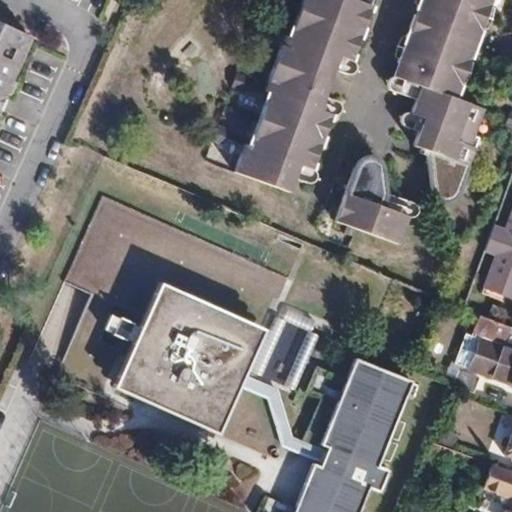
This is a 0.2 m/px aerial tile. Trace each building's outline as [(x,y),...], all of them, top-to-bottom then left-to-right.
[(303,0),(299,11),(293,27),(290,39),(286,49),(281,47),(274,65),(268,83),(272,85),(269,94),(260,120),(256,129),(249,147),(246,156),(242,154),(234,173),(288,192),(294,176),(296,171),(282,165),(284,159),(305,166),(301,179),(305,180),(310,179),(313,177),(315,173),(315,169),(312,166),(329,121),(333,113),(339,112),(342,110),(343,105),(343,102),(341,99),(331,95),(325,111),(305,103),(308,97),(321,102),(325,92),(334,68),(336,60),(323,55),(325,50),(345,57),(340,70),(346,72),(351,72),(355,70),(357,67),(358,63),(356,58),(352,56),(370,9),(373,0),(303,0)] [(420,0),(418,8),(435,14),(444,18),(434,45),(424,42),(408,36),(399,60),(402,61),(397,74),(391,78),(391,85),(396,90),(400,92),(405,79),(420,85),(416,97),(411,110),(405,112),(402,116),(401,121),(404,125),(411,128),(416,115),(440,123),(438,129),(421,122),(418,131),(412,146),(427,151),(425,156),(433,185),(436,193),(439,197),(444,198),(448,198),(452,197),(455,194),(457,190),(459,190),(468,164),(478,136),(474,135),(484,106),(457,97),(467,69),(477,42),(479,35),(487,15),(492,0),(420,0)] [(435,14),(418,8),(416,14),(432,20),(435,14)] [(410,30),(427,36),(432,20),(416,14),(410,30)] [(444,18),(435,14),(432,20),(427,36),(424,42),(434,45),(444,18)] [(259,18),(256,26),(263,29),(266,21),(259,18)] [(0,111),(3,106),(33,37),(0,22),(0,111)] [(263,29),(256,26),(253,33),(261,37),(263,29)] [(408,36),(424,42),(427,36),(410,30),(408,36)] [(286,49),(290,39),(284,37),(281,47),(286,49)] [(334,68),(340,70),(345,57),(325,50),(323,55),(336,60),(334,68)] [(238,74),(235,81),(243,84),(246,77),(238,74)] [(405,79),(400,92),(416,97),(420,85),(405,79)] [(243,84),(235,81),(233,88),(241,91),(243,84)] [(272,85),(268,83),(264,92),(269,94),(272,85)] [(325,111),(331,95),(325,92),(321,102),(308,97),(305,103),(325,111)] [(416,115),(411,128),(418,131),(421,122),(438,129),(440,123),(416,115)] [(216,134),(224,138),(227,130),(219,126),(216,134)] [(222,144),(224,138),(216,134),(214,140),(222,144)] [(337,220),(350,226),(356,228),(399,244),(410,214),(416,214),(419,211),(421,208),(421,204),(417,200),(408,197),(404,209),(379,201),(381,195),(385,197),(384,188),(382,171),(380,162),(377,159),(372,157),(371,157),(367,157),(362,158),(358,164),(353,177),(347,192),(337,220)] [(296,171),(294,176),(301,179),(305,166),(284,159),(282,165),(296,171)] [(492,165),(490,172),(499,175),(501,168),(492,165)] [(499,175),(490,172),(488,178),(496,182),(499,175)] [(404,209),(408,197),(384,188),(385,197),(381,195),(379,201),(404,209)] [(356,228),(350,226),(347,234),(353,237),(356,228)] [(511,255),(500,288),(511,291),(511,255)] [(235,385),(241,373),(261,326),(158,280),(111,384),(215,431),(235,385)] [(100,331),(126,342),(133,325),(107,314),(100,331)] [(511,327),(489,318),(480,314),(473,331),(502,342),(506,331),(511,333),(511,331),(511,327)] [(470,368),(511,383),(511,347),(511,350),(482,340),(470,368)] [(323,453),(381,475),(384,467),(375,463),(408,379),(353,356),(317,444),(325,447),(323,453)] [(457,369),(454,378),(451,385),(472,393),(478,377),(457,369)] [(319,462),(323,453),(304,446),(304,444),(290,438),(286,430),(271,385),(241,373),(235,385),(263,396),(280,447),(319,462)] [(430,441),(419,467),(431,472),(441,445),(430,441)] [(375,489),(381,475),(323,453),(319,462),(318,466),(310,463),(290,511),(355,511),(366,486),(375,489)] [(511,511),(511,470),(493,464),(484,489),(501,495),(502,504),(507,505),(504,511),(511,511)]
